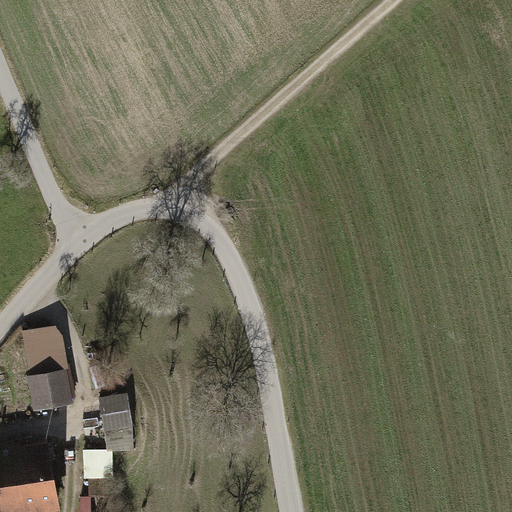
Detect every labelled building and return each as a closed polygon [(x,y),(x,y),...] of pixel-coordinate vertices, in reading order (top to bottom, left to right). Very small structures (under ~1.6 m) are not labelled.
[(61,326),(23,332),(29,370),(67,364),(61,326)] [(69,366),(26,372),(31,404),(74,398),(69,366)] [(138,444),(126,392),(95,399),(107,452),(138,444)] [(36,511),(58,508),(48,436),(0,442),(0,511),(36,511)] [(106,478),(91,478),(92,496),(78,496),(78,511),(94,511),(94,497),(107,496),(106,478)]
